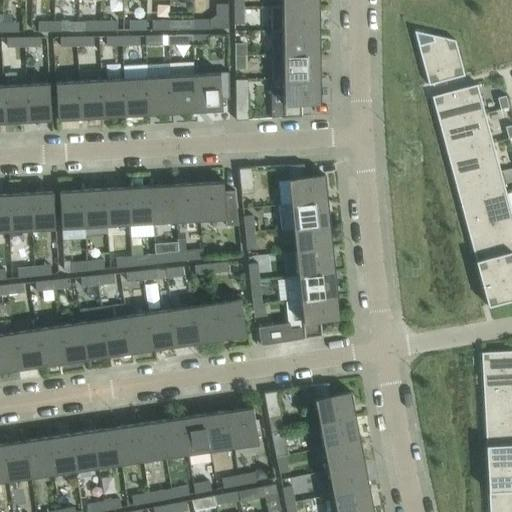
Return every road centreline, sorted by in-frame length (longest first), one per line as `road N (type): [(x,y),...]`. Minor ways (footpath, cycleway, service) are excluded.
road 1 (residential): [(0,410),(384,351)]
road 2 (residential): [(0,157),(362,137)]
road 3 (residential): [(384,351),(362,137)]
road 4 (residential): [(415,511),(384,351)]
road 5 (residential): [(362,137),(360,0)]
road 6 (residential): [(384,351),(511,329)]
